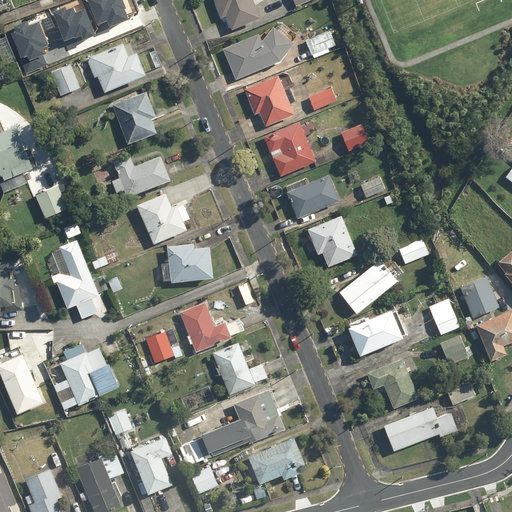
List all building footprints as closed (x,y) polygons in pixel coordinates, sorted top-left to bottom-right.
[(87,0),(97,25),(107,21),(109,27),(129,19),(125,9),(126,9),(122,0),(87,0)] [(261,17),(253,0),(214,0),(218,7),(216,7),(223,23),(226,22),(229,29),(232,28),(233,29),(261,17)] [(294,0),(297,7),(302,4),(304,8),(320,1),(320,0),(294,0)] [(65,7),(52,12),(64,41),(74,37),(75,39),(81,36),(83,40),(96,35),(85,9),(76,12),(74,7),(67,10),(65,7)] [(47,65),(43,54),(45,53),(43,48),(49,46),(40,22),(29,26),(27,21),(13,27),(15,32),(11,33),(19,53),(17,54),(26,74),(47,65)] [(259,33),(223,48),(236,80),(277,63),(296,44),(286,35),(291,30),(281,21),(264,40),(259,33)] [(330,30),(306,42),(315,59),(330,51),(328,48),(337,44),(330,30)] [(125,45),(89,59),(96,78),(100,77),(106,93),(148,77),(138,52),(129,55),(125,45)] [(72,64),(52,72),(61,95),(82,87),(72,64)] [(280,74),(244,89),(255,115),(261,113),(266,125),(294,114),(290,104),(296,101),(290,87),(294,85),(289,74),(281,77),(280,74)] [(331,87),(309,96),(315,110),(337,100),(331,87)] [(134,97),(113,104),(129,146),(159,135),(154,120),(158,119),(149,94),(135,99),(134,97)] [(300,121),(265,136),(282,176),(318,161),(307,135),(317,131),(313,119),(301,124),(300,121)] [(360,124),(342,133),(351,151),(369,142),(360,124)] [(16,126),(0,132),(0,171),(4,181),(23,173),(34,168),(16,126)] [(134,166),(130,156),(114,162),(121,178),(113,181),(117,194),(126,190),(128,196),(170,180),(160,156),(134,166)] [(5,193),(27,183),(23,173),(4,181),(0,182),(5,193)] [(341,200),(329,174),(303,186),(302,182),(287,189),(300,219),(341,200)] [(379,176),(361,185),(368,198),(385,189),(379,176)] [(57,186),(36,196),(46,218),(67,208),(57,186)] [(166,192),(137,205),(154,243),(188,229),(184,220),(191,218),(183,201),(172,205),(166,192)] [(358,254),(341,215),(308,229),(319,254),(324,252),(330,266),(358,254)] [(423,238),(400,248),(406,263),(429,253),(423,238)] [(100,295),(77,240),(51,251),(60,272),(52,276),(55,282),(57,282),(68,309),(78,305),(83,318),(98,312),(93,298),(100,295)] [(167,262),(162,263),(163,281),(173,280),(173,282),(213,278),(210,246),(195,247),(195,243),(168,246),(170,258),(167,259),(167,262)] [(511,251),(499,261),(511,278),(511,251)] [(113,252),(93,262),(97,270),(117,260),(113,252)] [(381,258),(340,291),(358,313),(398,280),(397,278),(404,272),(395,262),(389,267),(381,258)] [(0,308),(2,308),(2,306),(12,304),(9,289),(16,288),(14,277),(7,279),(6,274),(9,273),(7,267),(0,267),(0,308)] [(487,275),(461,286),(474,318),(500,307),(487,275)] [(450,298),(430,306),(441,335),(461,327),(450,298)] [(205,302),(181,312),(198,351),(232,336),(231,335),(245,329),(240,318),(226,324),(224,319),(214,324),(205,302)] [(511,308),(477,325),(493,360),(507,354),(504,346),(511,342),(511,308)] [(391,309),(349,327),(361,355),(403,337),(391,309)] [(166,331),(146,338),(156,363),(175,356),(166,331)] [(460,334),(441,342),(451,365),(470,356),(460,334)] [(221,374),(223,374),(230,394),(257,384),(256,382),(268,377),(266,372),(262,374),(261,371),(264,370),(262,364),(250,369),(247,362),(254,359),(247,341),(240,343),(239,342),(214,352),(220,366),(218,366),(221,374)] [(48,368),(55,385),(64,408),(78,403),(79,405),(120,388),(110,363),(107,364),(102,352),(97,354),(95,349),(87,353),(83,343),(63,351),(67,360),(48,368)] [(22,353),(0,363),(0,370),(19,412),(44,401),(22,353)] [(417,391),(401,357),(367,374),(374,388),(383,384),(394,406),(413,396),(412,394),(417,391)] [(470,383),(449,392),(454,404),(475,395),(470,383)] [(269,389),(234,403),(240,419),(197,436),(203,452),(209,450),(211,456),(250,440),(251,443),(285,429),(269,389)] [(434,407),(385,425),(395,450),(439,433),(440,437),(457,430),(450,412),(438,417),(434,407)] [(125,408),(108,416),(122,448),(133,443),(127,430),(133,427),(125,408)] [(186,418),(169,426),(174,436),(190,428),(186,418)] [(165,435),(131,449),(149,493),(173,483),(162,457),(173,453),(165,435)] [(306,464),(293,437),(248,457),(260,484),(283,473),(286,479),(295,475),(293,470),(306,464)] [(124,472),(115,450),(76,466),(86,491),(81,493),(85,501),(92,498),(97,511),(106,511),(121,506),(110,478),(124,472)] [(211,466),(192,475),(200,494),(219,485),(217,481),(221,479),(216,467),(212,469),(211,466)] [(63,496),(50,468),(27,478),(34,492),(25,496),(32,511),(63,511),(58,498),(63,496)] [(16,504),(4,472),(0,473),(0,511),(12,511),(10,506),(16,504)]
